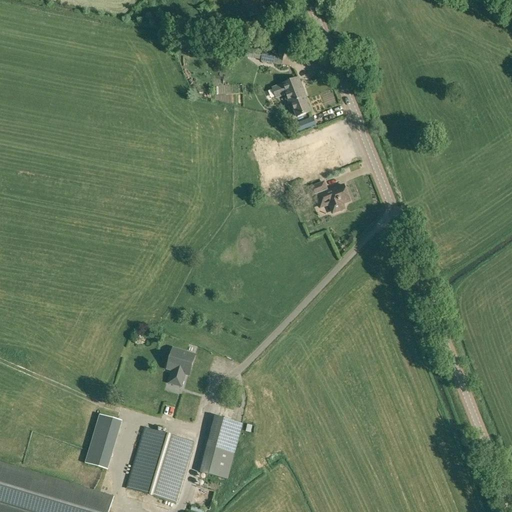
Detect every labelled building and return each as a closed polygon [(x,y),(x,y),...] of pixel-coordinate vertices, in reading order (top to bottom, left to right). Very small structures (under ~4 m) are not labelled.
[(256,14),(258,21),(268,16),(261,0),(243,0),(250,17),(256,14)] [(261,62),(282,65),(284,51),(263,49),(261,62)] [(292,103),(297,117),(310,113),(304,98),(306,97),(298,78),(272,88),(276,99),(282,96),(283,95),(286,101),(288,100),(289,104),(292,103)] [(334,142),(311,149),(315,162),(327,158),(332,173),(343,170),(334,142)] [(329,204),(333,213),(344,209),(342,204),(350,201),(344,185),(328,192),(324,183),(310,188),(313,196),(315,195),(320,208),(329,204)] [(165,346),(161,360),(167,362),(162,381),(163,380),(173,383),(173,384),(179,365),(183,366),(187,352),(165,346)] [(202,392),(207,372),(182,365),(179,374),(176,385),(202,392)] [(196,410),(199,399),(168,391),(165,402),(196,410)] [(99,414),(85,463),(107,469),(120,421),(99,414)] [(200,472),(224,479),(239,423),(215,416),(200,472)] [(126,489),(176,504),(195,442),(144,427),(126,489)] [(108,511),(113,499),(0,465),(0,511),(108,511)]
